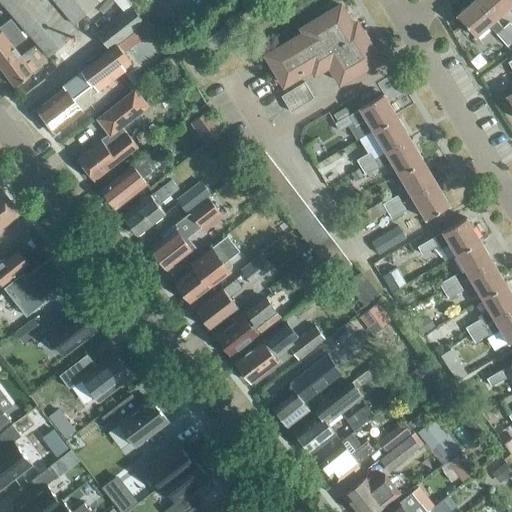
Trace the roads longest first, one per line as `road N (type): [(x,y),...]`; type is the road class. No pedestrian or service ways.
road 1 (tertiary): [(298,511),(0,118)]
road 2 (residential): [(511,201),(406,24)]
